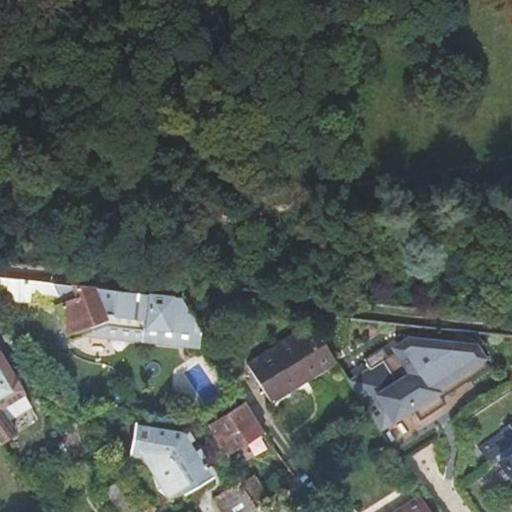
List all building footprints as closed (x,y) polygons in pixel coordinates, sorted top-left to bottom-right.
[(104,316),(92,288),(0,277),(0,299),(27,303),(29,292),(54,295),(56,300),(70,296),(69,294),(74,292),(76,299),(68,302),(77,323),(85,320),(86,323),(104,316)] [(197,329),(176,297),(92,288),(104,316),(112,333),(140,337),(188,343),(196,338),(197,329)] [(295,379),(329,357),(306,322),(243,364),(268,402),(298,383),(295,379)] [(194,350),(196,338),(188,343),(140,337),(140,343),(194,350)] [(417,339),(402,337),(394,342),(396,345),(402,347),(406,352),(417,344),(417,339)] [(484,366),(471,345),(417,339),(417,344),(406,352),(402,347),(396,345),(383,354),(377,346),(359,357),(365,366),(343,379),(352,394),(353,395),(360,407),(369,421),(375,430),(409,408),(415,418),(440,402),(434,392),(449,382),(447,378),(460,370),(465,378),(484,366)] [(298,383),(331,361),(329,357),(295,379),(298,383)] [(0,439),(11,432),(0,414),(0,406),(19,393),(4,370),(0,373),(0,439)] [(261,434),(242,404),(208,424),(227,455),(261,434)] [(49,420),(55,428),(62,439),(71,454),(89,442),(76,422),(68,427),(59,414),(49,420)] [(55,428),(49,420),(34,431),(47,449),(62,439),(55,428)] [(511,426),(479,449),(476,451),(484,462),(485,464),(492,459),(511,487),(511,426)] [(160,464),(179,495),(208,478),(180,431),(131,427),(127,460),(160,464)] [(115,511),(134,511),(115,482),(102,490),(115,511)] [(247,511),(251,509),(235,484),(210,502),(218,511),(247,511)] [(394,511),(427,511),(418,497),(394,511)]
